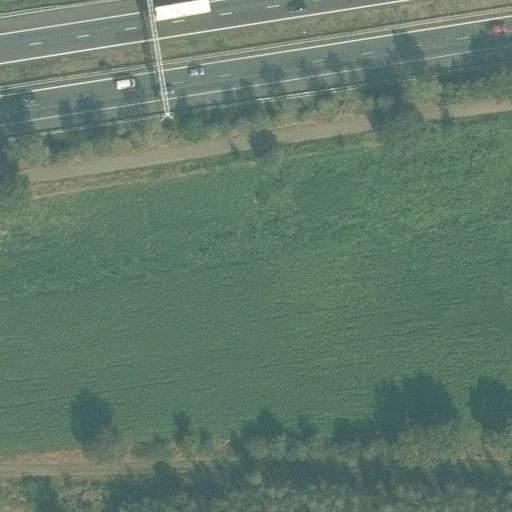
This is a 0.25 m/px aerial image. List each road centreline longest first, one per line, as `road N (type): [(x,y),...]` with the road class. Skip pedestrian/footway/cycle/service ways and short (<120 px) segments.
road 1 (motorway): [(0,111),(511,31)]
road 2 (unclassified): [(0,183),(511,106)]
road 3 (track): [(0,471),(511,462)]
road 4 (motorway): [(318,0),(0,50)]
